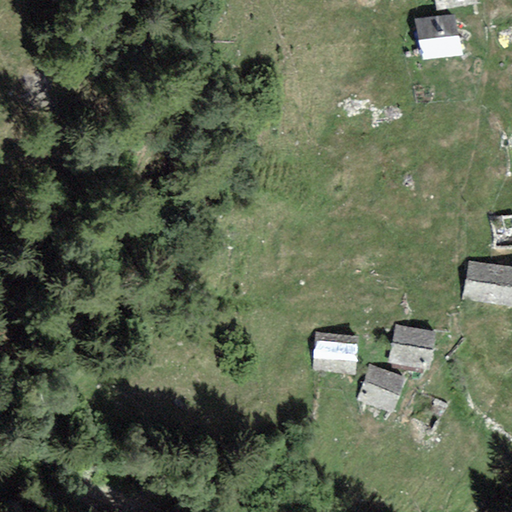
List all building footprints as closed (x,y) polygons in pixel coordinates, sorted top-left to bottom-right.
[(476,0),(435,0),(437,10),(477,2),(476,0)] [(454,13),(414,19),(421,60),(461,54),(454,13)] [(511,268),(467,262),(462,298),(511,305),(511,268)] [(433,330),(394,325),(389,361),(428,367),(433,330)] [(357,335),(312,333),(311,372),(356,373),(357,335)] [(406,377),(371,365),(358,400),(393,412),(406,377)]
